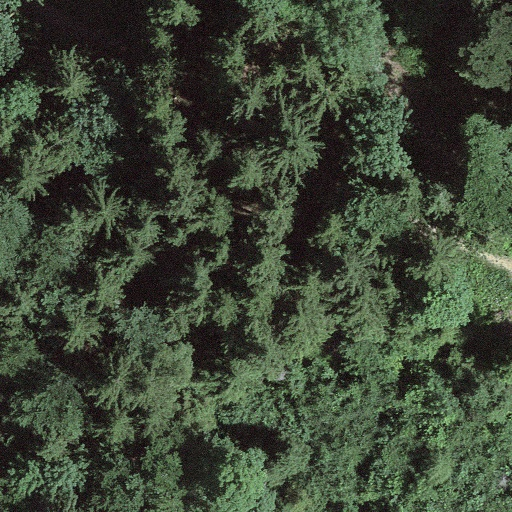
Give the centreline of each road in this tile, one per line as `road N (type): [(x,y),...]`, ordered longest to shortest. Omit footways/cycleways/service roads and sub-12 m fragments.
road 1 (track): [(511,225),(100,0)]
road 2 (track): [(405,0),(511,130)]
